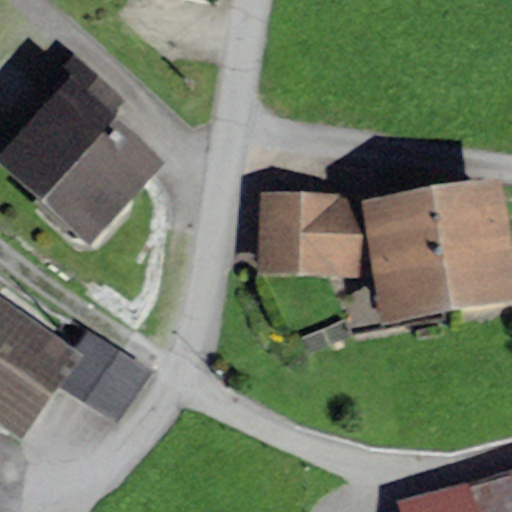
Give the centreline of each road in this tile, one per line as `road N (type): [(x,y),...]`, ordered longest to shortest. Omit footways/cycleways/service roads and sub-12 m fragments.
road 1 (residential): [(181,380),(201,317),(252,0)]
road 2 (residential): [(181,380),(344,462),(412,469),(511,454)]
road 3 (residential): [(65,506),(136,440),(181,380)]
